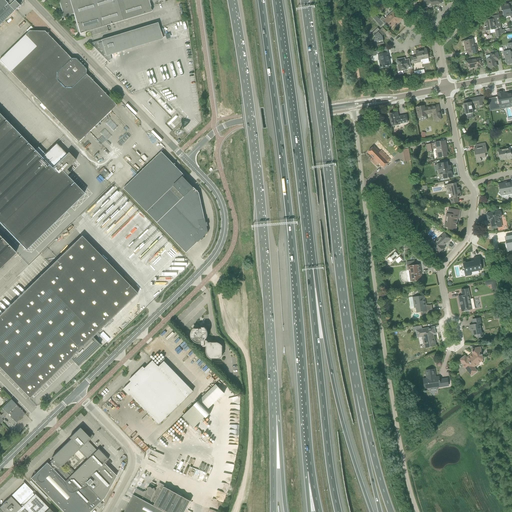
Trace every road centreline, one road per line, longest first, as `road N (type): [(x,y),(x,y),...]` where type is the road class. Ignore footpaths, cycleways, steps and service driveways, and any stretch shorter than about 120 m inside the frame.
road 1 (motorway): [(261,0),(311,471)]
road 2 (trunk): [(231,0),(261,212),(274,415)]
road 3 (unclassified): [(416,511),(401,457),(352,105)]
road 4 (trunk): [(358,392),(303,0)]
road 5 (tertiary): [(76,393),(219,247),(222,205),(185,159)]
road 6 (motorway): [(308,264),(275,0)]
road 7 (track): [(204,267),(230,304),(246,357),(251,433),(236,511)]
road 8 (motorway): [(371,511),(342,423),(308,264)]
road 9 (motorway): [(337,511),(308,264)]
road 10 (tertiary): [(31,0),(185,159)]
road 11 (unknown): [(26,258),(96,196),(88,171),(50,130)]
road 12 (unclassified): [(108,511),(133,457),(76,393)]
road 13 (trunk): [(390,511),(358,392)]
road 14 (motorway): [(379,511),(358,392)]
